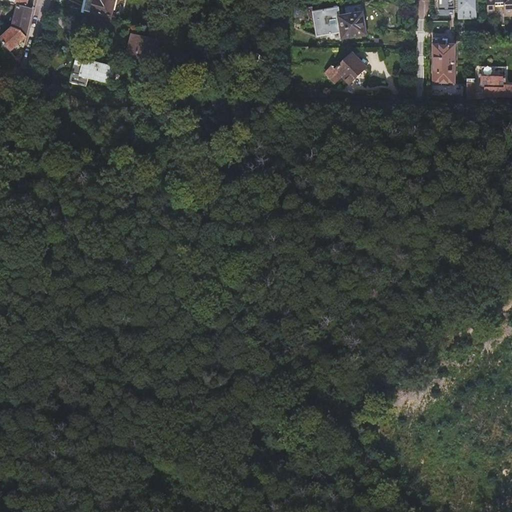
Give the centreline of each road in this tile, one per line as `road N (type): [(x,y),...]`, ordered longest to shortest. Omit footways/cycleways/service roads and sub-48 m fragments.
road 1 (track): [(43,104),(415,511)]
road 2 (track): [(43,104),(0,274)]
